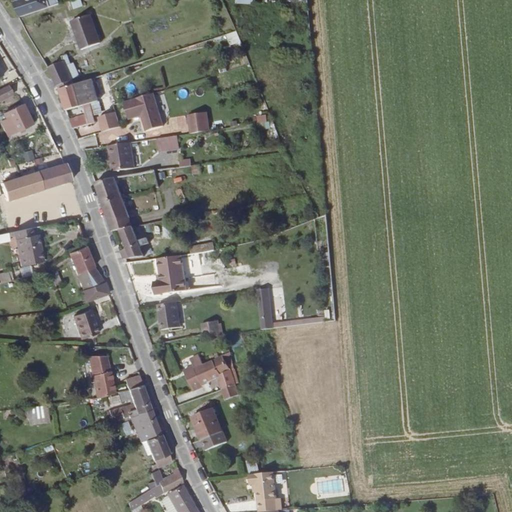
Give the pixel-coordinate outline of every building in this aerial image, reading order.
[(18,0),(12,2),(19,18),(59,4),(58,2),(57,0),(18,0)] [(80,0),(77,0),(68,3),(70,10),(82,6),(80,0)] [(315,93),(305,0),(236,0),(236,2),(294,6),(303,94),(315,93)] [(100,43),(90,15),(71,22),(81,50),(100,43)] [(237,32),(227,35),(231,46),(241,42),(237,32)] [(58,86),(72,81),(72,80),(79,77),(73,64),(71,65),(67,55),(61,57),(63,62),(48,68),(58,86)] [(225,64),(218,66),(221,74),(227,72),(225,64)] [(72,81),(58,86),(66,111),(83,106),(90,104),(98,102),(92,80),(74,85),(72,81)] [(0,101),(13,94),(9,85),(0,89),(0,101)] [(163,127),(153,94),(124,103),(129,120),(142,116),(143,116),(144,119),(142,119),(146,132),(163,127)] [(90,104),(93,113),(101,112),(98,102),(90,104)] [(6,119),(25,109),(23,104),(3,113),(6,119)] [(73,129),(95,123),(93,113),(90,104),(83,106),(86,115),(70,120),(73,129)] [(7,137),(33,125),(25,109),(6,119),(2,120),(4,125),(2,127),(7,137)] [(120,127),(116,112),(99,118),(103,132),(120,127)] [(207,113),(188,115),(191,134),(209,131),(207,113)] [(80,149),(98,144),(95,135),(78,140),(80,149)] [(159,152),(179,149),(178,136),(157,139),(159,152)] [(113,172),(134,169),(130,143),(109,146),(113,172)] [(324,185),(320,145),(309,146),(313,186),(324,185)] [(32,151),(23,154),(25,161),(34,159),(32,151)] [(72,180),(66,164),(37,172),(43,190),(72,180)] [(37,172),(5,182),(11,200),(43,190),(37,172)] [(133,227),(116,178),(96,183),(107,216),(113,231),(120,230),(133,227)] [(180,187),(175,190),(182,207),(188,205),(180,187)] [(71,244),(82,241),(78,226),(67,229),(71,244)] [(120,251),(124,260),(144,256),(140,247),(149,244),(147,238),(138,241),(133,227),(120,230),(127,249),(120,251)] [(43,262),(37,235),(33,236),(32,228),(14,232),(15,235),(22,267),(43,262)] [(15,235),(14,232),(0,234),(0,242),(8,241),(7,237),(15,235)] [(213,251),(212,244),(200,246),(201,253),(213,251)] [(191,255),(201,253),(200,246),(190,248),(191,255)] [(94,268),(85,247),(69,254),(84,290),(104,283),(94,268)] [(186,291),(182,256),(158,259),(160,275),(161,282),(158,282),(154,283),(155,295),(186,291)] [(55,268),(48,270),(55,286),(61,283),(55,268)] [(7,273),(0,274),(0,283),(9,281),(7,273)] [(108,294),(104,283),(84,290),(81,291),(85,302),(108,294)] [(264,332),(275,330),(274,327),(268,290),(257,291),(264,332)] [(176,303),(158,305),(162,330),(180,327),(176,303)] [(98,334),(90,311),(73,317),(81,340),(98,334)] [(204,335),(211,333),(212,338),(220,336),(218,326),(217,321),(202,324),(204,335)] [(196,385),(197,387),(217,378),(222,390),(236,385),(236,384),(239,383),(230,353),(203,366),(199,356),(190,360),(194,366),(184,371),(191,388),(196,385)] [(88,357),(97,399),(114,394),(106,357),(88,357)] [(125,380),(128,390),(142,385),(139,376),(125,380)] [(142,385),(128,390),(129,391),(118,393),(121,402),(131,398),(134,405),(123,408),(122,407),(109,411),(113,422),(124,419),(125,421),(129,419),(129,418),(131,418),(137,415),(137,414),(151,410),(146,398),(142,385)] [(239,395),(236,385),(222,390),(225,400),(239,395)] [(46,405),(21,409),(23,418),(29,417),(30,425),(49,422),(46,405)] [(227,443),(213,409),(192,418),(206,451),(227,443)] [(153,418),(151,410),(137,414),(137,415),(131,418),(141,442),(160,435),(156,424),(153,418)] [(171,462),(160,435),(141,442),(147,456),(151,454),(155,464),(152,466),(153,469),(171,462)] [(250,474),(259,472),(256,459),(246,462),(250,474)] [(183,482),(177,468),(172,470),(173,474),(162,480),(158,470),(151,474),(154,482),(148,484),(150,490),(155,486),(159,484),(162,492),(163,493),(174,488),(181,483),(183,482)] [(276,499),(274,472),(249,475),(250,485),(253,485),(256,484),(257,492),(258,501),(276,499)] [(159,484),(155,486),(150,490),(128,503),(130,511),(154,496),(162,492),(159,484)] [(179,511),(193,505),(182,485),(167,494),(168,496),(165,497),(162,501),(168,511),(179,511)]
